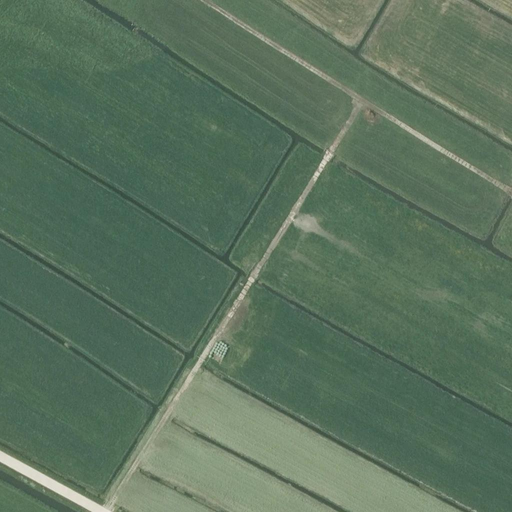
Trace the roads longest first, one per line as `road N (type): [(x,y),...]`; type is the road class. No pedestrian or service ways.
road 1 (track): [(363,99),(104,511)]
road 2 (track): [(363,99),(204,0)]
road 3 (track): [(511,191),(363,99)]
